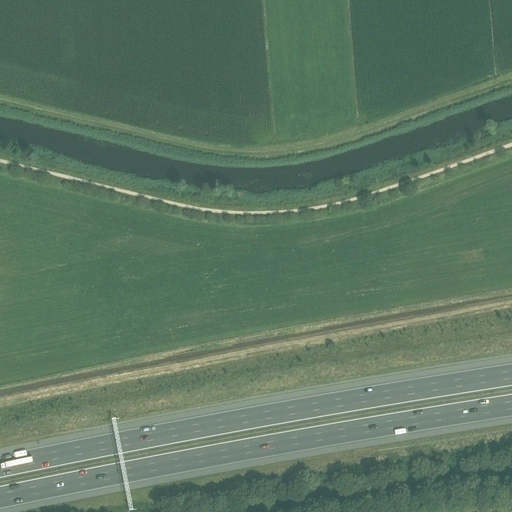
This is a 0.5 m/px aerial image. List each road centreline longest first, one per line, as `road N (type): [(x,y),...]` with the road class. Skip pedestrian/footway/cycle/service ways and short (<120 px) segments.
road 1 (motorway): [(511,374),(0,467)]
road 2 (motorway): [(0,498),(511,405)]
